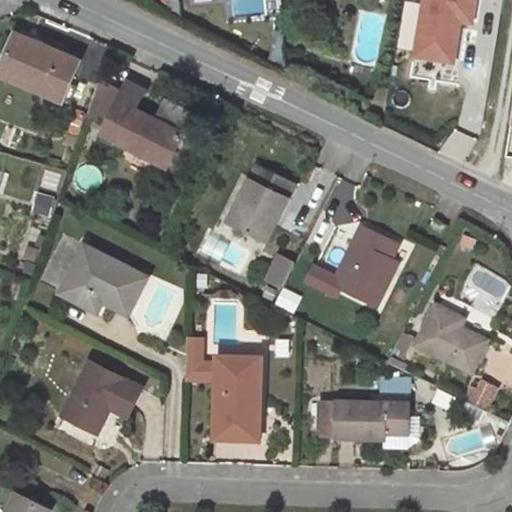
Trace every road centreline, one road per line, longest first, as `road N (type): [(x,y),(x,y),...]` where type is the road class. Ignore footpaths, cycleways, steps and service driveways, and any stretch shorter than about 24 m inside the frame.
road 1 (unclassified): [(511,215),(70,0)]
road 2 (residential): [(147,485),(499,497)]
road 3 (unknown): [(479,199),(511,45)]
